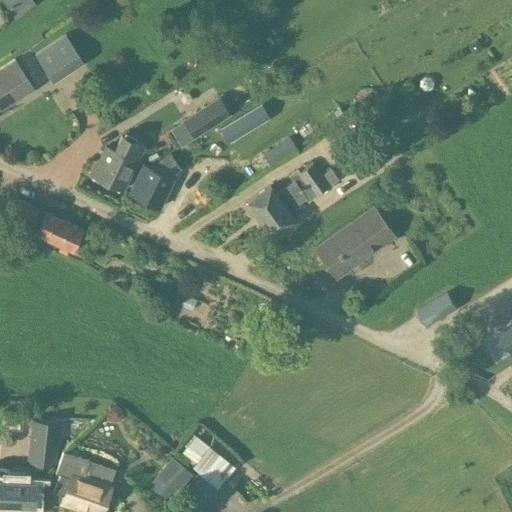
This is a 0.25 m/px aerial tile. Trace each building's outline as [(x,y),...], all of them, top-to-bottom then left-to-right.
[(2,0),(9,9),(20,0),(2,0)] [(0,109),(34,87),(15,58),(0,68),(0,109)] [(432,76),(425,75),(420,79),(419,85),(423,90),(429,91),(434,88),(435,82),(432,76)] [(230,113),(220,97),(183,121),(193,137),(230,113)] [(229,143),(271,118),(262,103),(220,129),(229,143)] [(338,149),(358,136),(349,123),(330,136),(338,149)] [(114,151),(108,148),(95,175),(122,188),(143,146),(122,136),(114,151)] [(287,137),(278,143),(285,154),(295,147),(287,137)] [(381,163),(372,150),(349,166),(358,179),(381,163)] [(319,171),(330,167),(324,153),(313,158),(319,171)] [(171,154),(150,167),(143,164),(130,192),(160,207),(174,178),(168,175),(180,168),(171,154)] [(247,201),(259,218),(300,189),(320,175),(320,174),(312,163),(300,172),(297,169),(288,175),(293,182),(276,193),(270,184),(247,201)] [(300,189),(259,218),(271,235),(294,219),(290,212),(304,202),(306,204),(339,181),(330,168),(320,175),(320,174),(320,175),(300,189)] [(32,223),(40,208),(19,198),(11,213),(32,223)] [(336,276),(395,234),(374,205),(315,247),(336,276)] [(72,249),(82,227),(47,211),(37,233),(72,249)] [(422,308),(430,321),(453,307),(446,294),(422,308)] [(61,422),(32,419),(28,463),(57,466),(61,422)] [(215,490),(234,468),(210,447),(193,468),(205,478),(177,510),(179,511),(196,511),(207,499),(210,501),(217,492),(215,490)] [(91,511),(100,511),(109,488),(83,479),(90,460),(63,451),(56,473),(59,475),(53,493),(65,498),(64,502),(91,511)] [(172,457),(154,479),(174,495),(192,473),(172,457)] [(9,467),(0,466),(0,503),(33,505),(34,483),(29,483),(29,472),(9,471),(9,467)]
